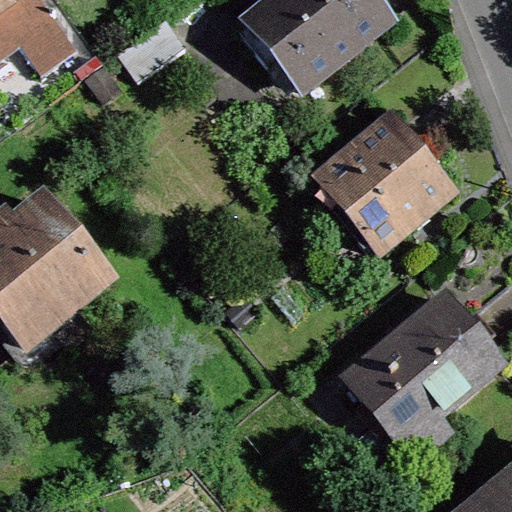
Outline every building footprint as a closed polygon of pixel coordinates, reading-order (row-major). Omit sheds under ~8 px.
[(362,0),(283,0),(250,27),(253,30),(242,39),(269,73),(281,64),(305,94),(386,29),(362,0)] [(166,23),(119,57),(139,85),(186,50),(166,23)] [(423,163),(393,127),(320,187),(377,257),(451,197),(423,163)] [(28,351),(108,287),(41,205),(10,231),(3,223),(0,224),(0,316),(9,327),(28,351)] [(347,386),(401,451),(436,423),(500,369),(473,337),(446,304),(347,386)] [(436,423),(401,451),(413,465),(447,437),(436,423)] [(479,511),(478,510),(476,511),(511,511),(511,485),(480,511),(479,511)]
